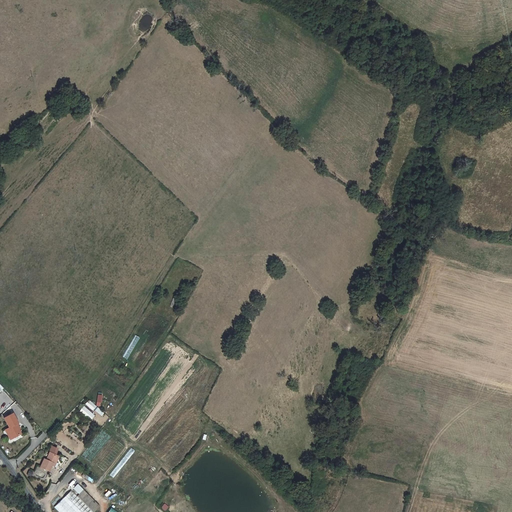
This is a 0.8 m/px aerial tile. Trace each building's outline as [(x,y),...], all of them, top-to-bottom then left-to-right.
[(96,406),(90,400),(86,404),(93,410),(96,406)] [(94,416),(84,407),(80,411),(90,420),(94,416)] [(95,411),(102,416),(104,412),(97,407),(95,411)] [(19,424),(14,414),(5,418),(9,428),(7,429),(12,439),(21,435),(19,430),(16,425),(18,424),(19,424)] [(104,471),(125,447),(117,440),(96,465),(104,471)] [(85,459),(93,449),(89,446),(81,456),(85,459)] [(110,475),(114,478),(134,450),(130,447),(110,475)] [(180,451),(166,463),(170,467),(184,455),(180,451)] [(56,454),(51,452),(47,460),(45,459),(41,467),(50,471),(52,465),(55,461),(58,462),(61,456),(56,454)] [(78,484),(74,488),(79,494),(84,490),(78,484)] [(94,511),(100,507),(84,491),(78,497),(71,490),(55,507),(59,511),(94,511)]
